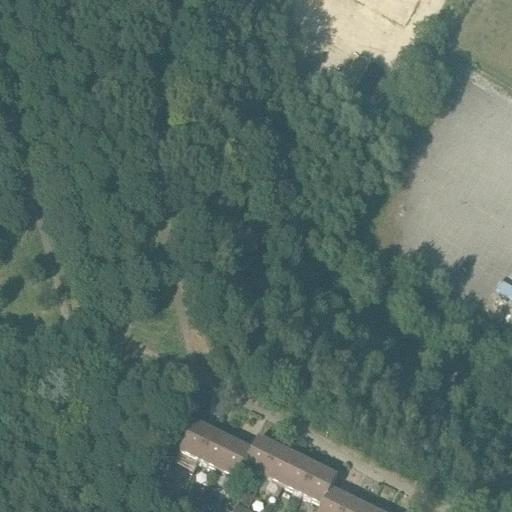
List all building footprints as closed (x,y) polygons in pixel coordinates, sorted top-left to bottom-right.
[(178,454),(198,464),(212,435),(192,425),(178,454)] [(212,435),(198,464),(217,474),(232,444),(212,435)] [(263,480),(278,451),(257,441),(250,454),(250,453),(242,470),(244,471),(263,480)] [(232,444),(217,474),(238,484),(244,471),(242,470),(250,453),(232,444)] [(282,490),(297,461),(278,451),(263,480),(282,490)] [(302,499),(316,470),(297,461),(282,490),(302,499)] [(336,480),(316,470),(302,499),(320,508),(321,509),(330,493),(336,480)] [(155,482),(152,489),(160,494),(164,487),(155,482)] [(164,487),(160,494),(172,499),(175,492),(164,487)] [(343,511),(349,502),(330,493),(321,509),(320,508),(318,511),(343,511)] [(201,508),(205,500),(194,494),(190,502),(201,508)] [(205,500),(201,508),(210,511),(213,511),(217,505),(205,500)] [(367,511),(368,511),(349,502),(343,511),(367,511)]
